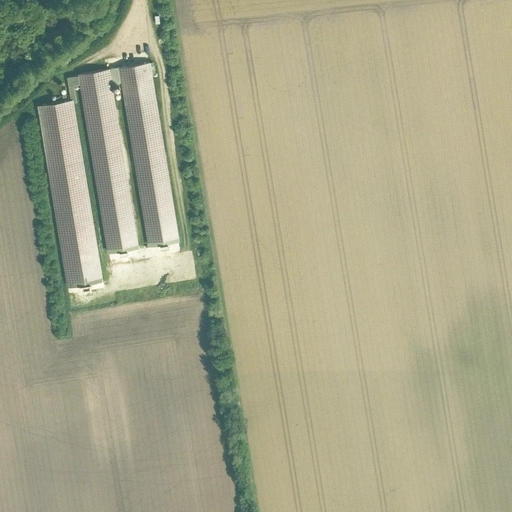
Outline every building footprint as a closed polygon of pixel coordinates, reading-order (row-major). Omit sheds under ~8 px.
[(149,59),(118,64),(120,80),(148,245),(179,239),(149,59)] [(118,64),(109,66),(111,82),(120,80),(118,64)] [(107,250),(138,245),(111,82),(109,66),(78,71),(78,73),(80,82),(107,250)] [(76,100),(74,83),(80,82),(78,73),(66,75),(69,98),(73,97),(74,100),(76,100)] [(74,100),(73,97),(69,98),(37,103),(66,285),(102,280),(74,100)]
